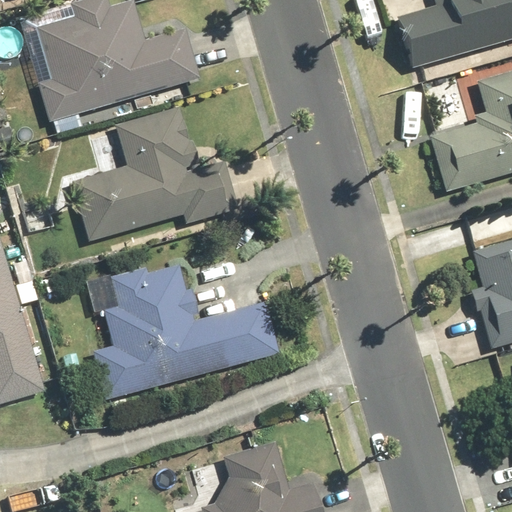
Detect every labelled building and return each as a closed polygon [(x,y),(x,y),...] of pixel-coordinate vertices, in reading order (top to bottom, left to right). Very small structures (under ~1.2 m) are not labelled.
[(51,125),(145,101),(198,88),(185,35),(141,46),(131,7),(111,12),(108,0),(71,9),(74,21),(37,31),(50,83),(41,86),(51,125)] [(511,0),(429,0),(431,5),(394,16),(409,69),(462,54),(473,50),(511,39),(511,0)] [(511,68),(462,82),(475,126),(426,140),(442,195),(511,174),(511,68)] [(176,108),(113,125),(124,165),(67,180),(82,240),(173,217),(175,225),(234,210),(216,141),(187,149),(176,108)] [(511,336),(511,242),(469,255),(478,286),(468,289),(484,344),(511,336)] [(0,257),(0,405),(36,396),(0,257)] [(179,264),(96,283),(111,345),(92,350),(103,397),(278,356),(267,308),(194,326),(179,264)] [(210,504),(180,511),(318,511),(308,477),(284,484),(272,441),(222,455),(228,476),(219,491),(210,504)]
